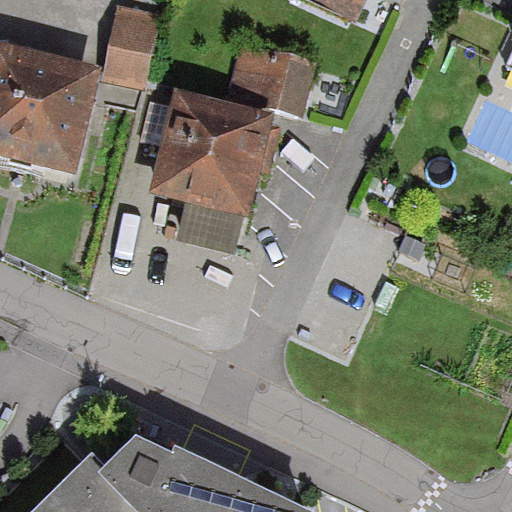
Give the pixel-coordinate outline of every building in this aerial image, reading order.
[(246,0),(343,48),(366,0),(246,0)] [(511,12),(492,56),(511,65),(511,12)] [(118,67),(159,75),(169,22),(128,14),(118,67)] [(236,105),(288,119),(303,67),(251,52),(236,105)] [(72,92),(0,74),(0,173),(48,185),(72,92)] [(248,124),(160,104),(137,205),(225,225),(248,124)] [(266,511),(129,450),(97,483),(88,474),(48,511),(266,511)]
